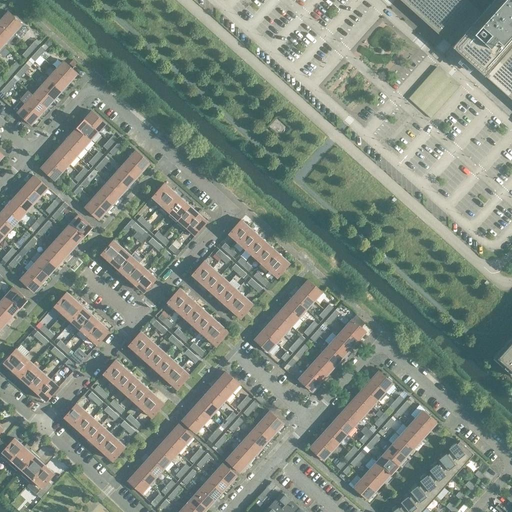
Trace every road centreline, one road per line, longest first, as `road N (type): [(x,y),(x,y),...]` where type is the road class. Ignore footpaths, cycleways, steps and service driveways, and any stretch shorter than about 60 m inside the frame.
road 1 (residential): [(0,187),(89,92),(102,95),(226,207),(227,217),(134,320)]
road 2 (residential): [(477,511),(507,476),(508,461),(382,351),(228,511)]
road 3 (residential): [(134,320),(40,426)]
road 4 (residential): [(131,511),(40,426)]
